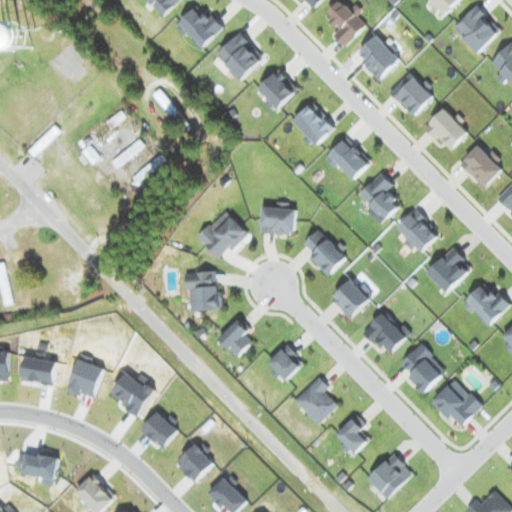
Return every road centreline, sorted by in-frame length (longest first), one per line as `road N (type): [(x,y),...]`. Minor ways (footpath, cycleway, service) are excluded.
road 1 (residential): [(338,511),(0,163)]
road 2 (residential): [(254,0),(511,263)]
road 3 (residential): [(273,287),(462,469)]
road 4 (residential): [(0,409),(80,425),(141,464),(187,511)]
road 5 (residential): [(419,511),(511,419)]
